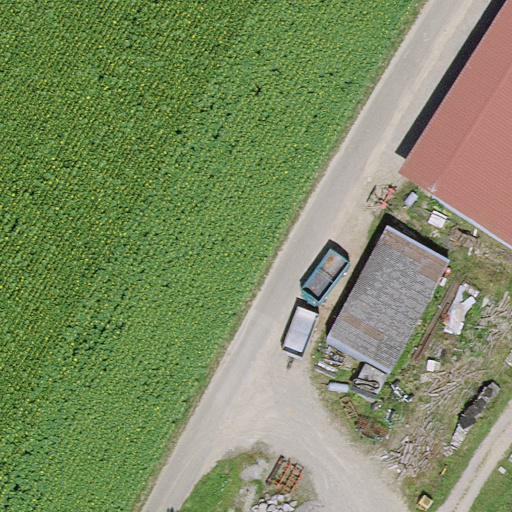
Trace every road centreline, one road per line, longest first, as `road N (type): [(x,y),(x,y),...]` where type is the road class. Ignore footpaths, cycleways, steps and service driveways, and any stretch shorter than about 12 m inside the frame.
road 1 (unclassified): [(462,0),(153,511)]
road 2 (track): [(250,341),(339,410),(407,511)]
